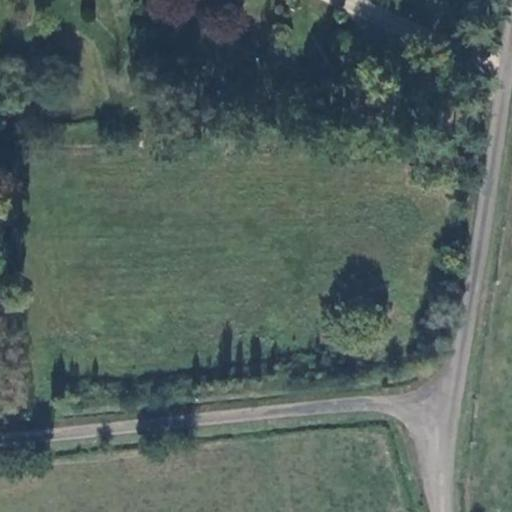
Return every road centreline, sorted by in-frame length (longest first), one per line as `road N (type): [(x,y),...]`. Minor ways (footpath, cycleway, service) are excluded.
road 1 (unclassified): [(455,411),(0,449)]
road 2 (unclassified): [(455,411),(511,35)]
